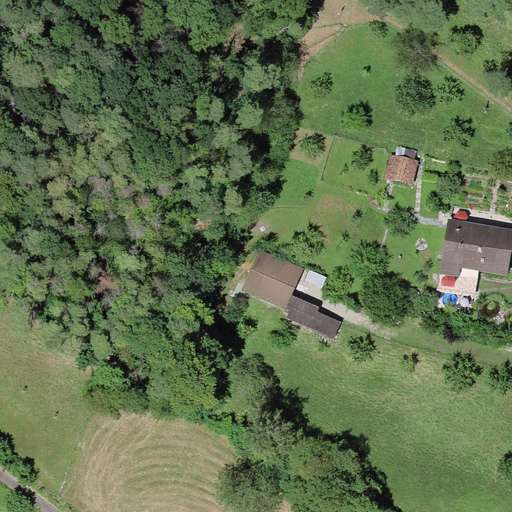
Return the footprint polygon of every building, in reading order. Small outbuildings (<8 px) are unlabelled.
[(397,166),(411,168),(413,157),(399,155),(397,166)] [(390,164),(386,188),(410,192),(414,168),(411,168),(397,166),(390,164)] [(511,231),(448,221),(436,289),(474,296),(478,274),(509,279),(511,262),(511,231)] [(261,259),(243,300),(281,316),(287,303),(299,275),(261,259)] [(316,315),(287,303),(281,316),(279,321),(331,344),(337,330),(313,320),(316,315)]
